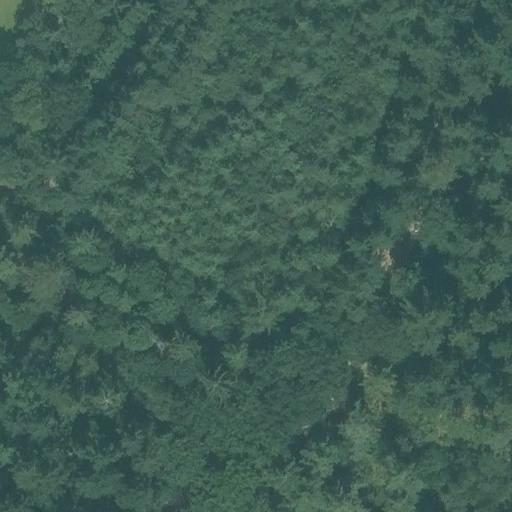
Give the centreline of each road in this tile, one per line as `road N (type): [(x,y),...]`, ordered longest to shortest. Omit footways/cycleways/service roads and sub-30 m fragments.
road 1 (track): [(354,349),(0,193)]
road 2 (track): [(511,462),(316,415)]
road 3 (track): [(246,511),(354,349)]
road 4 (track): [(354,349),(378,321),(421,220)]
